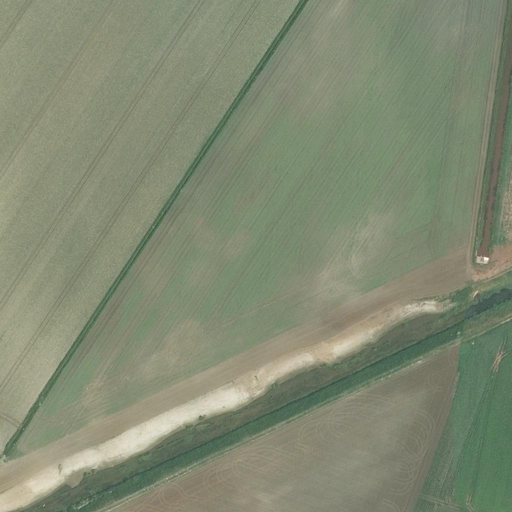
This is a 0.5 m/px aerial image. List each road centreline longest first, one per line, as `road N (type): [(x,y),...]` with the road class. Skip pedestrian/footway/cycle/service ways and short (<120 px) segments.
road 1 (track): [(472,281),(0,505)]
road 2 (track): [(88,511),(511,311)]
road 3 (track): [(502,0),(472,281)]
